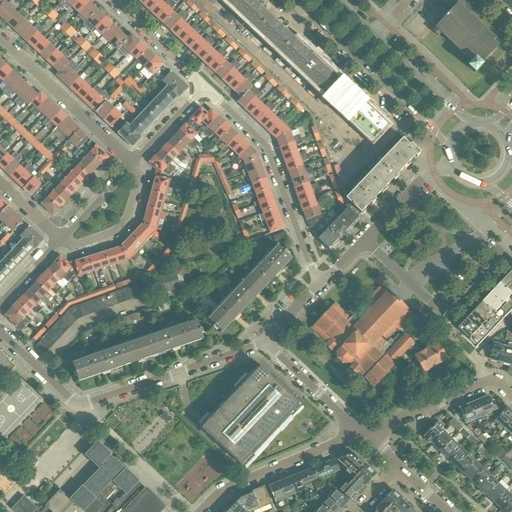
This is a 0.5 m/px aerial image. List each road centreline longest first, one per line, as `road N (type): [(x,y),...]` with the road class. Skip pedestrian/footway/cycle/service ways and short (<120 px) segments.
road 1 (residential): [(0,330),(84,405),(265,342)]
road 2 (residential): [(202,85),(267,148),(319,283)]
road 3 (secondary): [(295,0),(448,147)]
road 4 (residential): [(511,236),(439,306),(365,238)]
road 5 (residential): [(202,511),(223,490),(363,434)]
road 6 (residential): [(131,161),(0,37)]
road 7 (residential): [(363,434),(482,382),(511,394)]
road 8 (residential): [(59,239),(68,247),(112,234),(132,214),(141,171),(131,161)]
road 9 (residential): [(363,434),(265,342)]
road 10 (secondary): [(472,123),(373,35)]
road 11 (residential): [(202,85),(112,0)]
